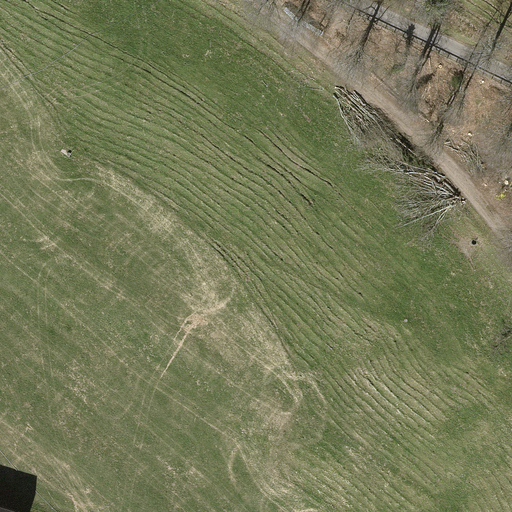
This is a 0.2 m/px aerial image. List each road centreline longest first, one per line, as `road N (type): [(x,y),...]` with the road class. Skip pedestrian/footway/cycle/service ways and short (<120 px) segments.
road 1 (track): [(254,0),(425,144),(511,243)]
road 2 (unclassified): [(352,0),(511,73)]
